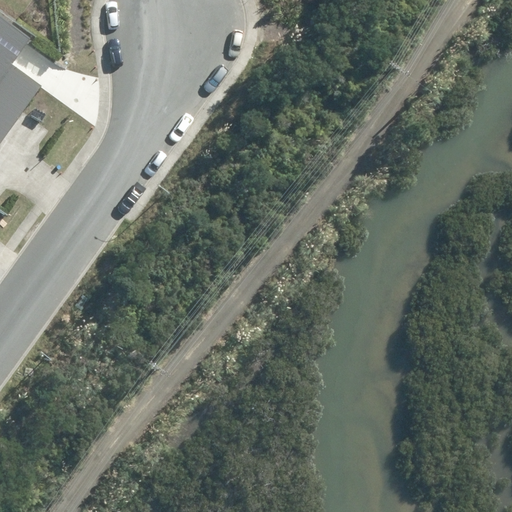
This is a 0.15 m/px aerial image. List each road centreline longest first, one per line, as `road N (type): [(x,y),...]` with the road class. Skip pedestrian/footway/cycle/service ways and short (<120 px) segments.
road 1 (track): [(458,0),(62,511)]
road 2 (unclassified): [(167,32),(125,167),(0,329)]
